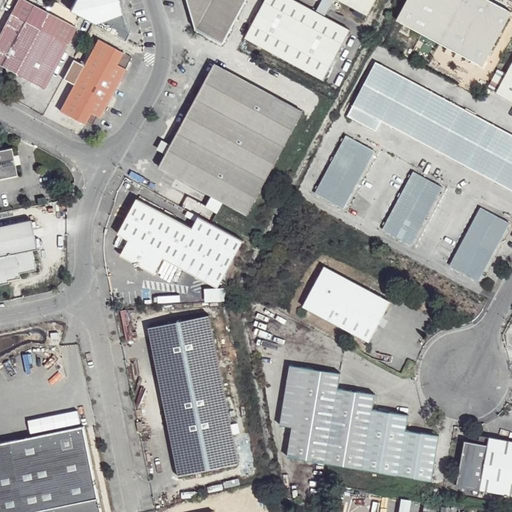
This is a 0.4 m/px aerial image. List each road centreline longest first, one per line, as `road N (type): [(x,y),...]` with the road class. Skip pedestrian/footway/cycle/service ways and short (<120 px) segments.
road 1 (unclassified): [(125,493),(90,295)]
road 2 (unclassified): [(100,159),(131,126),(163,62),(153,0)]
road 3 (unclassified): [(90,295),(85,225),(100,159)]
